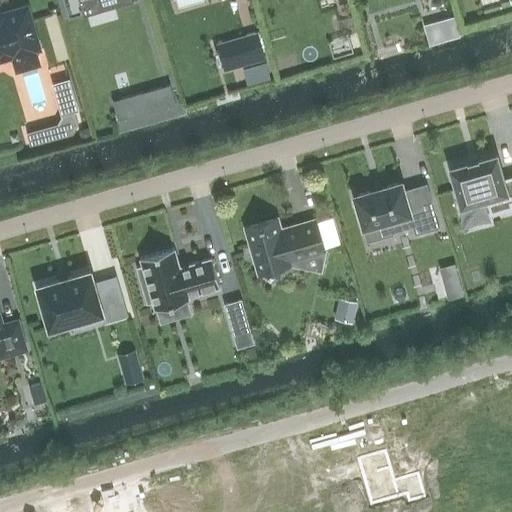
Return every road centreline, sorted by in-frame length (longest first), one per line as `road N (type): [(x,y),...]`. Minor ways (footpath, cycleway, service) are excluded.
road 1 (residential): [(511,84),(0,232)]
road 2 (residential): [(0,509),(511,362)]
